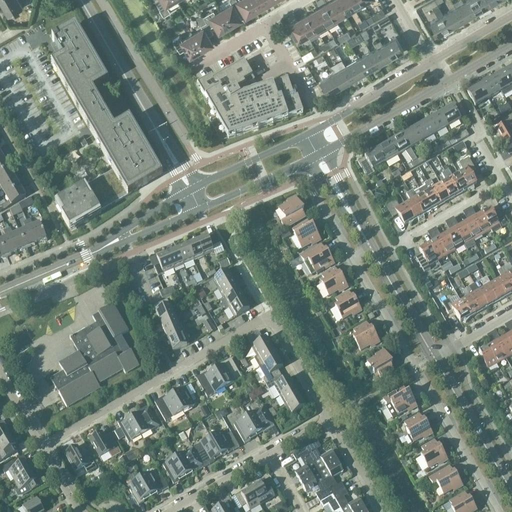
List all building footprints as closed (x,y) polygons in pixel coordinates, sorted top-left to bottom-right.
[(12,0),(3,6),(6,11),(4,12),(6,17),(23,7),(19,1),(20,0),(12,0)] [(168,8),(178,2),(177,0),(157,0),(155,1),(164,16),(171,13),(168,8)] [(222,11),(230,26),(231,25),(233,26),(237,24),(237,22),(241,19),(237,12),(242,9),(236,0),(233,0),(230,2),(232,5),(222,11)] [(249,0),(236,0),(242,9),(246,16),(256,11),(249,0)] [(249,0),(256,11),(258,11),(261,10),(262,8),(265,5),(262,0),(249,0)] [(334,0),(327,4),(336,19),(345,14),(336,0),(334,0)] [(354,9),(349,0),(336,0),(345,14),(354,9)] [(349,0),(354,9),(364,3),(361,0),(349,0)] [(437,5),(435,0),(423,7),(426,12),(438,5),(437,5)] [(476,14),(468,0),(464,3),(462,0),(460,0),(454,4),(456,7),(463,21),(476,14)] [(468,0),(476,14),(488,7),(489,7),(484,0),(468,0)] [(318,10),(326,25),(329,29),(338,24),(336,19),(327,4),(318,10)] [(463,21),(456,7),(443,15),(451,28),(452,28),(463,21)] [(326,25),(318,10),(308,15),(317,30),(319,34),(329,29),(326,25)] [(385,15),(382,10),(371,16),(374,22),(385,15)] [(207,23),(210,28),(211,28),(216,25),(220,32),(223,30),(226,30),(229,28),(230,26),(222,11),(215,14),(213,11),(203,17),(207,23)] [(317,30),(308,15),(299,21),(308,36),(317,30)] [(451,28),(443,15),(430,22),(438,36),(451,28)] [(308,36),(299,21),(289,26),(298,41),(308,36)] [(203,29),(193,35),(201,50),(202,50),(204,50),(208,48),(208,46),(212,44),(208,37),(214,33),(211,28),(210,28),(207,23),(201,26),(203,29)] [(378,23),(372,26),(375,31),(381,27),(378,23)] [(52,40),(55,44),(51,47),(59,61),(55,63),(52,65),(63,84),(74,103),(85,122),(87,126),(88,127),(94,137),(96,140),(106,159),(114,172),(107,176),(107,177),(96,184),(95,183),(86,188),(85,187),(83,189),(70,196),(58,203),(58,204),(65,215),(62,217),(63,218),(70,230),(82,223),(82,222),(84,225),(89,222),(87,220),(88,220),(100,213),(100,212),(128,196),(137,191),(138,190),(143,188),(147,185),(162,176),(162,175),(152,158),(141,139),(130,120),(128,121),(115,128),(106,114),(93,92),(108,83),(97,64),(87,45),(75,26),(73,28),(60,35),(52,40)] [(366,30),(360,33),(362,38),(369,34),(366,30)] [(341,43),(347,39),(344,34),(340,36),(337,37),(341,43)] [(201,50),(193,35),(182,41),(180,36),(173,40),(180,53),(186,49),(190,56),(194,54),(197,55),(200,53),(201,50)] [(383,45),(391,58),(404,51),(396,37),(383,45)] [(349,44),(347,39),(341,43),(343,47),(349,44)] [(371,52),(378,65),(390,58),(391,58),(383,45),(381,40),(374,44),(377,48),(371,52)] [(311,51),(301,56),(302,57),(304,61),(305,62),(314,56),(311,51)] [(378,65),(371,52),(358,59),(366,72),(378,65)] [(323,55),(316,58),(319,63),(325,59),(323,55)] [(346,66),(353,80),(366,72),(358,59),(346,66)] [(197,85),(198,86),(200,85),(203,90),(201,90),(200,91),(206,100),(208,99),(211,103),(209,104),(208,104),(218,122),(222,121),(228,139),(253,131),(252,130),(252,128),(257,127),(257,129),(267,126),(267,125),(266,123),(271,122),(272,124),(282,121),(282,120),(281,118),(286,117),(287,119),(297,116),(297,115),(296,115),(296,113),(301,112),(302,114),(303,114),(298,98),(294,99),(288,80),(286,81),(287,83),(282,85),(282,83),(282,82),(272,86),(273,88),(268,90),(267,88),(267,87),(248,94),(246,86),(255,81),(244,62),(229,71),(231,73),(226,75),(225,74),(225,73),(213,80),(212,77),(197,85)] [(353,80),(346,66),(333,74),(341,87),(342,87),(341,86),(353,80)] [(493,79),(501,92),(503,97),(511,91),(511,82),(506,72),(493,79)] [(341,87),(333,74),(320,81),(328,94),(341,87)] [(501,92),(493,79),(481,86),(488,100),(501,92)] [(488,100),(481,86),(468,94),(475,107),(488,100)] [(511,110),(508,105),(498,110),(501,115),(511,110)] [(440,114),(448,128),(461,120),(460,119),(462,118),(463,118),(459,111),(458,111),(459,112),(457,113),(453,107),(440,114)] [(483,119),(486,124),(498,117),(495,112),(483,119)] [(448,128),(440,114),(440,115),(428,122),(435,135),(448,128)] [(500,143),(511,135),(511,115),(503,120),(506,126),(495,132),(497,134),(494,137),(500,143)] [(435,135),(428,122),(415,129),(423,142),(435,135)] [(423,142),(415,129),(403,136),(411,149),(423,142)] [(454,138),(457,144),(469,137),(466,131),(454,138)] [(390,143),(398,156),(405,152),(413,163),(417,161),(411,149),(403,136),(401,133),(394,137),(396,140),(392,142),(390,143)] [(511,135),(500,143),(504,149),(505,149),(507,152),(511,149),(511,135)] [(78,141),(83,149),(88,146),(84,138),(78,141)] [(378,150),(386,164),(398,156),(390,143),(378,150)] [(463,143),(457,146),(461,152),(466,149),(463,143)] [(386,164),(378,150),(365,158),(366,159),(358,163),(367,179),(375,174),(373,171),(386,164)] [(458,174),(468,191),(474,189),(474,186),(477,184),(470,174),(476,171),(469,159),(459,164),(463,171),(458,174)] [(0,174),(11,168),(9,164),(7,165),(4,160),(0,162),(0,174)] [(14,172),(11,168),(0,174),(0,187),(15,179),(12,173),(14,172)] [(468,191),(458,174),(452,177),(448,171),(445,172),(458,195),(462,193),(462,194),(468,191)] [(440,184),(450,201),(455,198),(455,197),(458,195),(445,172),(442,174),(445,181),(440,184)] [(493,173),(486,179),(491,185),(498,179),(493,173)] [(0,191),(2,190),(6,196),(22,187),(20,183),(18,184),(15,179),(0,187),(0,191)] [(450,201),(440,184),(434,187),(431,181),(427,183),(440,205),(444,203),(444,204),(450,201)] [(420,190),(432,211),(438,208),(437,207),(440,205),(427,183),(424,185),(425,187),(420,190)] [(22,187),(6,196),(9,202),(3,206),(5,210),(26,198),(23,192),(25,191),(22,187)] [(432,211),(420,190),(414,193),(413,191),(410,193),(423,215),(426,213),(427,214),(432,211)] [(419,217),(423,215),(410,193),(406,195),(410,201),(405,204),(415,221),(420,218),(419,217)] [(285,230),(305,219),(301,210),(302,209),(296,198),(287,203),(288,205),(279,210),(286,222),(281,224),(285,230)] [(28,208),(34,205),(30,199),(25,202),(28,208)] [(410,227),(415,221),(405,204),(399,207),(396,201),(386,207),(393,218),(398,215),(404,226),(407,224),(410,226),(409,226),(410,227)] [(481,215),(491,231),(493,236),(502,230),(501,229),(507,225),(499,211),(493,214),(491,210),(488,212),(486,210),(485,209),(481,214),(481,215)] [(473,220),(482,236),(491,231),(481,215),(473,220)] [(30,220),(27,222),(36,244),(42,241),(43,243),(47,241),(40,224),(33,227),(30,220)] [(482,236),(473,220),(464,225),(473,241),(482,236)] [(30,246),(36,244),(27,222),(23,223),(26,230),(19,232),(27,250),(31,248),(30,246)] [(313,231),(311,228),(308,223),(293,231),(296,237),(295,238),(302,250),(311,245),(312,246),(321,241),(314,230),(313,231)] [(473,241),(464,225),(455,230),(464,246),(467,251),(476,246),(473,241)] [(10,229),(7,230),(16,252),(22,250),(23,252),(27,250),(19,232),(13,235),(10,229)] [(0,240),(0,241),(7,258),(11,257),(10,255),(16,252),(7,230),(3,232),(6,238),(0,240)] [(464,246),(455,230),(446,235),(455,252),(464,246)] [(437,240),(447,257),(455,252),(446,235),(437,240)] [(207,237),(197,242),(204,258),(214,253),(207,237)] [(437,240),(429,245),(428,246),(438,262),(447,257),(437,240)] [(194,262),(204,258),(197,242),(187,246),(194,262)] [(428,246),(429,245),(428,245),(422,246),(422,247),(422,249),(419,251),(422,255),(416,259),(425,273),(430,270),(429,267),(438,262),(428,246)] [(184,266),(194,262),(187,246),(177,250),(184,266)] [(301,258),(311,276),(325,268),(326,270),(334,265),(328,254),(326,255),(321,246),(301,258)] [(184,266),(177,250),(167,254),(174,271),(184,266)] [(158,277),(174,271),(167,254),(157,259),(160,266),(154,268),(158,277)] [(474,263),(471,259),(462,264),(465,268),(474,263)] [(228,260),(218,264),(221,271),(230,267),(228,260)] [(504,268),(501,269),(511,288),(511,268),(511,266),(505,270),(504,268)] [(511,293),(511,288),(501,269),(498,271),(502,278),(496,281),(506,298),(511,295),(511,294),(511,293)] [(340,278),(335,270),(322,277),(325,283),(322,285),(329,297),(338,292),(339,294),(348,289),(342,277),(340,278)] [(212,281),(218,290),(233,282),(227,272),(212,281)] [(506,298),(496,281),(490,284),(487,278),(483,280),(496,302),(500,300),(500,301),(506,298)] [(496,302),(483,280),(480,282),(484,288),(478,291),(488,308),(494,305),(493,304),(496,302)] [(223,300),(239,291),(233,282),(218,290),(223,300)] [(172,288),(159,293),(162,299),(175,294),(172,288)] [(488,308),(478,291),(473,294),(469,288),(466,290),(479,312),(482,310),(483,311),(488,308)] [(435,289),(429,292),(433,300),(440,296),(435,289)] [(461,301),(470,318),(476,315),(475,314),(479,312),(466,290),(463,292),(466,298),(461,301)] [(201,291),(195,295),(198,301),(205,298),(201,291)] [(229,309),(244,300),(239,291),(223,300),(229,309)] [(353,302),(349,293),(336,301),(339,306),(335,308),(343,321),(352,315),(353,317),(362,312),(355,301),(353,302)] [(229,309),(234,319),(250,310),(244,300),(229,309)] [(470,318),(461,301),(451,307),(448,300),(442,304),(449,315),(454,312),(460,323),(463,321),(465,323),(466,324),(470,318)] [(163,302),(154,306),(156,311),(165,307),(165,306),(163,302)] [(113,305),(92,317),(96,324),(72,338),(72,337),(70,339),(71,340),(78,353),(59,365),(63,372),(50,379),(67,408),(100,389),(98,385),(123,371),(125,375),(139,367),(121,336),(128,332),(113,305)] [(176,315),(172,305),(165,307),(156,311),(156,312),(160,322),(176,315)] [(164,332),(181,325),(186,323),(182,313),(176,315),(160,322),(164,332)] [(209,321),(203,324),(209,334),(211,333),(215,330),(209,321)] [(181,325),(164,332),(169,342),(185,335),(181,325)] [(371,333),(367,325),(354,332),(357,337),(353,339),(361,352),(370,346),(371,348),(380,343),(373,332),(371,333)] [(257,334),(249,339),(251,343),(260,338),(257,334)] [(169,342),(173,352),(189,345),(185,335),(169,342)] [(511,356),(511,349),(506,338),(497,344),(506,360),(511,356)] [(257,358),(272,349),(266,339),(251,348),(257,358)] [(497,344),(488,348),(488,349),(497,365),(506,360),(497,344)] [(488,349),(488,348),(481,349),(481,350),(482,352),(479,354),(481,358),(476,362),(482,373),(488,369),(488,370),(497,365),(488,349)] [(272,349),(257,358),(262,367),(277,359),(272,349)] [(381,379),(394,372),(389,363),(391,362),(384,351),(375,356),(377,358),(367,363),(374,376),(378,374),(381,379)] [(215,371),(225,389),(242,379),(231,359),(220,366),(221,368),(215,371)] [(277,359),(262,367),(260,369),(265,378),(264,381),(266,385),(281,377),(278,371),(283,368),(277,359)] [(225,389),(215,371),(208,375),(207,373),(196,379),(207,399),(225,389)] [(266,385),(270,390),(274,388),(279,397),(295,389),(289,379),(284,382),(281,377),(266,385)] [(173,395),(183,413),(195,406),(184,386),(178,390),(179,392),(173,395)] [(295,389),(279,397),(285,407),(300,398),(295,389)] [(383,401),(387,406),(385,407),(393,419),(407,411),(408,413),(417,408),(410,396),(409,397),(404,389),(383,401)] [(183,413),(173,395),(166,399),(165,397),(154,403),(166,423),(183,413)] [(300,398),(285,407),(291,416),(306,408),(300,398)] [(243,399),(238,403),(241,408),(246,404),(243,399)] [(208,401),(203,404),(207,412),(212,409),(208,401)] [(131,419),(141,437),(159,427),(147,407),(137,414),(138,416),(131,419)] [(263,408),(246,418),(256,436),(262,432),(264,434),(274,428),(263,408)] [(225,410),(220,413),(223,418),(228,415),(225,410)] [(424,424),(423,422),(419,416),(404,425),(407,430),(406,431),(413,443),(423,438),(424,440),(433,435),(426,423),(424,424)] [(256,436),(246,418),(234,425),(245,445),(251,441),(249,439),(256,436)] [(141,437),(131,419),(125,423),(124,421),(118,424),(129,444),(141,437)] [(0,442),(10,437),(5,428),(6,427),(3,421),(0,422),(0,442)] [(239,448),(231,433),(226,436),(223,432),(211,439),(221,456),(227,452),(228,454),(239,448)] [(90,441),(100,458),(108,453),(112,459),(121,454),(115,444),(110,447),(102,433),(90,441)] [(0,442),(0,462),(20,451),(17,446),(16,447),(10,437),(0,442)] [(221,456),(211,439),(193,449),(204,468),(215,462),(214,460),(221,456)] [(337,462),(332,452),(321,458),(316,450),(321,448),(317,442),(305,449),(319,473),(337,462)] [(439,451),(438,448),(434,442),(422,450),(425,455),(421,457),(428,469),(438,464),(439,466),(448,461),(441,450),(439,451)] [(65,455),(75,472),(84,467),(87,474),(97,468),(91,458),(85,461),(78,448),(65,455)] [(204,468),(193,449),(175,459),(185,476),(192,473),(193,475),(204,468)] [(295,473),(301,484),(319,473),(305,449),(293,456),(296,462),(301,459),(305,467),(295,473)] [(132,451),(125,455),(130,463),(137,459),(132,451)] [(2,469),(5,475),(9,472),(14,482),(30,472),(25,463),(26,462),(23,456),(2,469)] [(125,457),(119,460),(123,467),(129,464),(125,457)] [(185,476),(175,459),(163,466),(174,486),(180,482),(179,480),(185,476)] [(333,497),(345,490),(342,484),(337,487),(333,478),(343,472),(337,462),(319,473),(333,497)] [(454,477),(453,474),(450,468),(429,480),(433,486),(437,484),(444,496),(453,490),(454,492),(463,487),(456,476),(454,477)] [(14,482),(19,491),(15,493),(18,497),(23,497),(41,486),(38,481),(36,482),(30,472),(14,482)] [(169,489),(161,476),(156,479),(152,472),(140,480),(150,497),(156,493),(157,495),(169,489)] [(320,504),(333,497),(319,473),(301,484),(306,494),(317,487),(322,496),(317,498),(320,504)] [(150,497),(140,480),(127,487),(139,506),(144,503),(143,501),(150,497)] [(260,506),(270,501),(275,498),(265,480),(259,483),(260,484),(251,490),(260,506)] [(260,506),(251,490),(241,495),(240,494),(235,497),(241,509),(247,506),(250,511),(260,506)] [(333,497),(341,511),(360,511),(365,510),(359,500),(348,506),(344,498),(348,495),(345,490),(333,497)] [(469,503),(468,500),(465,495),(450,503),(453,509),(452,509),(453,511),(475,511),(477,511),(471,502),(469,503)] [(341,511),(333,497),(320,504),(324,509),(328,507),(331,511),(341,511)] [(43,511),(37,500),(22,508),(24,511),(43,511)] [(284,502),(275,507),(277,511),(287,511),(289,511),(284,502)]
